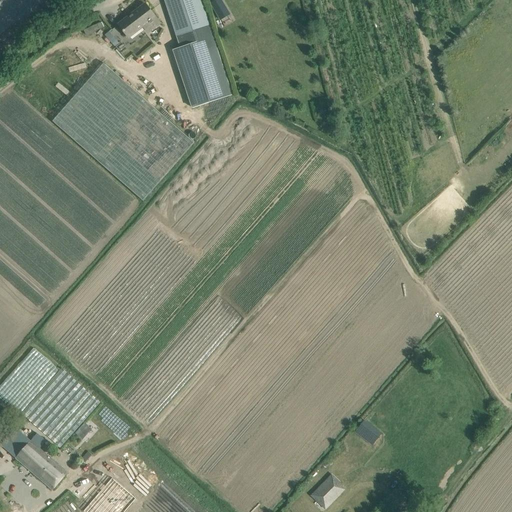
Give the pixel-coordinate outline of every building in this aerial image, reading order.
[(194,109),(232,96),(200,0),(165,0),(181,48),(174,50),(194,109)] [(220,0),(216,0),(211,3),(221,20),(229,15),(220,0)] [(119,25),(128,38),(143,26),(148,32),(160,23),(146,4),(119,25)] [(192,142),(102,62),(50,120),(141,201),(192,142)] [(22,414),(60,448),(100,403),(62,369),(22,414)] [(67,472),(16,428),(1,446),(52,490),(67,472)] [(325,478),(307,501),(321,511),(338,491),(333,487),(334,486),(325,478)]
